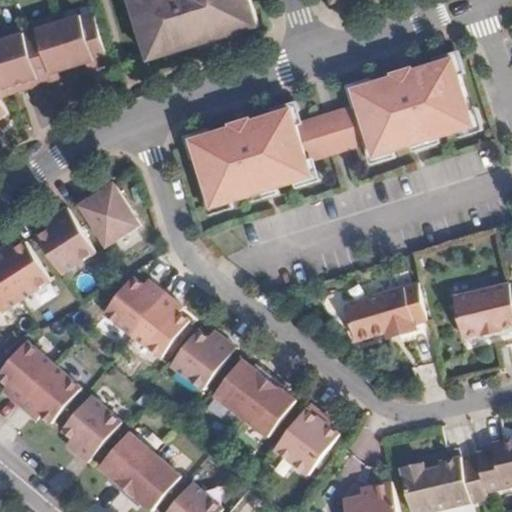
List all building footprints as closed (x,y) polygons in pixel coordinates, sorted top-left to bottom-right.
[(126,0),(147,62),(197,46),(198,47),(211,43),(211,39),(222,36),(225,38),(255,29),(246,0),(126,0)] [(0,76),(4,91),(25,84),(26,89),(53,81),(51,73),(90,61),(92,67),(106,63),(89,11),(60,19),(57,11),(47,14),(50,22),(22,32),(19,24),(17,25),(19,33),(0,39),(0,76)] [(356,100),(329,109),(341,146),(367,138),(373,154),(472,123),(468,110),(470,110),(452,55),(411,67),(410,64),(391,70),(391,73),(350,85),(356,100)] [(0,116),(8,111),(1,96),(0,94),(0,116)] [(332,149),(319,111),(294,120),(291,109),(292,108),(290,105),(249,116),(248,113),(229,119),(229,122),(188,134),(209,201),(310,172),(306,158),(332,149)] [(329,109),(319,111),(332,149),(341,146),(329,109)] [(86,181),(73,190),(104,239),(138,219),(110,173),(89,186),(86,181)] [(49,207),(29,220),(60,269),(93,247),(66,202),(51,212),(49,207)] [(3,240),(0,241),(0,266),(18,294),(48,274),(22,235),(6,245),(3,240)] [(0,305),(18,294),(0,266),(0,305)] [(130,332),(162,290),(148,279),(145,285),(129,272),(101,309),(130,332)] [(412,320),(425,317),(416,280),(344,296),(352,334),(395,324),(396,331),(413,327),(412,320)] [(498,326),(511,323),(511,301),(507,281),(451,293),(460,334),(479,331),(480,334),(499,329),(498,326)] [(175,300),(162,290),(130,332),(158,353),(187,316),(172,304),(175,300)] [(385,333),(396,331),(395,324),(384,327),(385,333)] [(167,361),(199,386),(232,344),(220,333),(215,340),(195,325),(167,361)] [(4,388),(17,400),(52,360),(24,336),(0,362),(0,375),(8,383),(4,388)] [(238,412),(269,372),(258,363),(254,367),(239,353),(211,390),(238,412)] [(52,360),(17,400),(28,410),(33,406),(48,418),(78,384),(52,360)] [(280,382),(269,372),(238,412),(264,434),(293,398),(278,385),(280,382)] [(90,451),(119,417),(87,391),(65,417),(83,433),(78,440),(90,451)] [(319,411),(305,400),(270,445),(302,471),(335,431),(315,415),(319,411)] [(119,489),(152,450),(127,427),(96,463),(109,474),(108,479),(119,489)] [(475,457),(482,489),(511,482),(511,440),(501,443),(499,439),(490,440),(491,447),(474,450),(475,457)] [(178,473),(152,450),(119,489),(130,498),(133,495),(149,508),(178,473)] [(409,511),(482,497),(482,489),(475,457),(459,461),(457,455),(436,460),(437,464),(420,467),(419,459),(398,463),(407,511),(409,511)] [(210,511),(218,503),(187,477),(159,511),(210,511)] [(396,511),(389,479),(364,484),(366,491),(338,497),(341,511),(396,511)]
